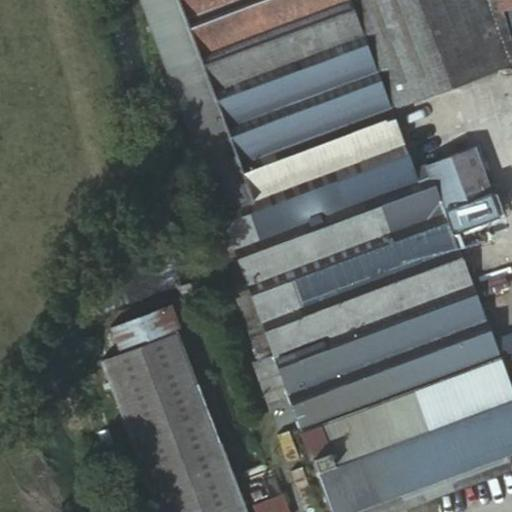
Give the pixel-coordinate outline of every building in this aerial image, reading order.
[(143,0),(147,11),(181,102),(218,87),(184,0),(143,0)] [(368,28),(356,0),(184,0),(218,87),(368,28)] [(511,3),(511,0),(356,0),(368,28),(397,104),(453,83),(511,60),(511,3)] [(368,28),(218,87),(246,162),(382,110),(397,104),(368,28)] [(218,87),(181,102),(205,167),(209,176),(246,162),(218,87)] [(246,162),(272,232),(273,234),(425,177),(421,167),(399,110),(382,110),(246,162)] [(454,154),(479,144),(474,129),(449,139),(454,154)] [(248,281),(268,333),(277,356),(478,283),(459,231),(506,212),(479,144),(454,154),(434,162),(451,207),(248,281)] [(222,212),(235,246),(272,232),(246,162),(209,176),(213,187),(222,212)] [(272,232),(235,246),(248,281),(451,207),(434,162),(421,167),(425,177),(273,234),(272,232)] [(194,172),(197,181),(209,176),(205,167),(194,172)] [(209,176),(197,181),(201,193),(213,187),(209,176)] [(209,217),(221,250),(235,246),(222,212),(209,217)] [(235,246),(221,250),(254,338),(268,333),(248,281),(235,246)] [(277,356),(294,402),(327,487),(336,511),(351,511),(511,450),(511,376),(478,283),(277,356)] [(173,308),(136,320),(135,321),(118,339),(124,356),(182,333),(173,308)] [(135,321),(136,320),(113,328),(118,339),(135,321)] [(251,511),(182,333),(124,356),(107,363),(164,511),(251,511)] [(254,338),(262,362),(277,356),(268,333),(254,338)] [(262,362),(279,407),(294,402),(277,356),(262,362)] [(258,364),(275,409),(279,407),(262,362),(258,364)] [(399,511),(511,469),(511,450),(351,511),(399,511)] [(328,511),(336,511),(327,487),(320,489),(328,511)] [(285,491),(281,493),(288,506),(290,506),(285,491)] [(296,511),(288,491),(285,491),(290,506),(288,506),(290,511),(296,511)] [(281,493),(257,503),(259,511),(268,511),(288,506),(281,493)]
